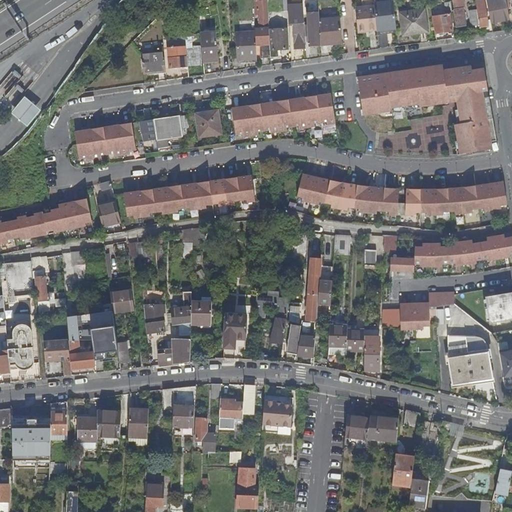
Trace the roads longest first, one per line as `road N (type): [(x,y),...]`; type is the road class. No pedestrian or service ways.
road 1 (residential): [(0,396),(250,375),(511,420)]
road 2 (residential): [(58,158),(62,179),(293,148),(396,167),(511,158)]
road 3 (residential): [(494,52),(479,46),(83,105),(56,133)]
